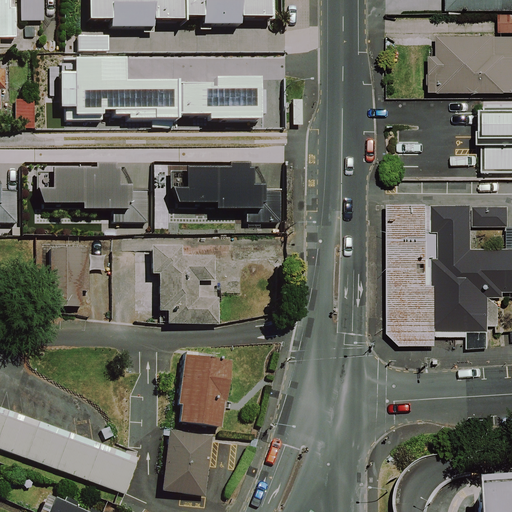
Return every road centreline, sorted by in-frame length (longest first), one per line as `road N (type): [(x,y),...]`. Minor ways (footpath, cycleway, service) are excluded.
road 1 (secondary): [(343,0),(337,401)]
road 2 (residential): [(337,401),(511,394)]
road 3 (secondary): [(337,401),(277,511)]
